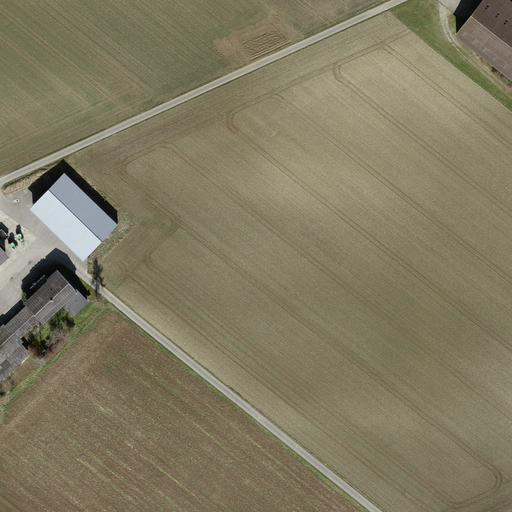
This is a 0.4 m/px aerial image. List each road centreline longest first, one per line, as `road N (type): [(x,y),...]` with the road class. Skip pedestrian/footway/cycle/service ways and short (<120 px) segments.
road 1 (track): [(377,511),(0,210)]
road 2 (track): [(0,183),(399,0)]
